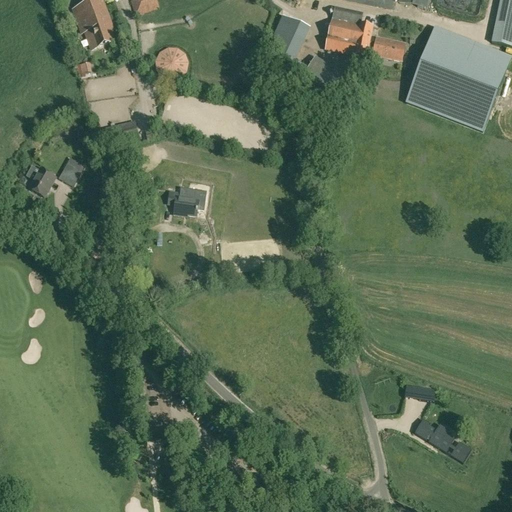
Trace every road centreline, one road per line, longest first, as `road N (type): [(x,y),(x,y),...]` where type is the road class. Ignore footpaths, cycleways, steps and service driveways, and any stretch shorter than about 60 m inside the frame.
road 1 (unclassified): [(399,511),(300,456),(103,275),(0,208)]
road 2 (track): [(374,501),(381,472),(371,426),(313,227),(319,156),(356,72)]
